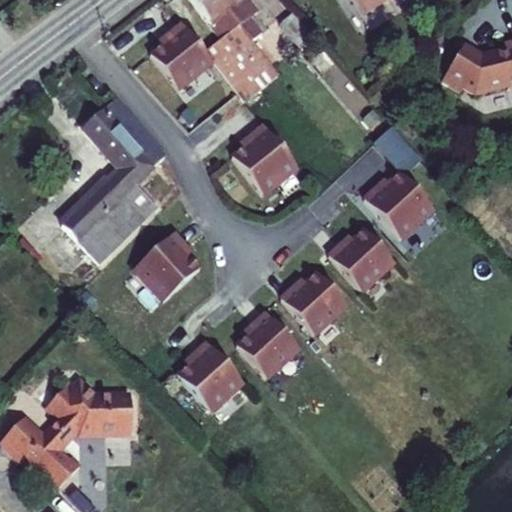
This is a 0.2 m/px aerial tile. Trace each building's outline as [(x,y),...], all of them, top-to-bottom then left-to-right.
[(251,44),(216,0),(187,0),(220,42),(202,58),(211,69),(242,106),(278,78),(251,44)] [(244,0),(216,0),(251,44),(262,36),(239,6),(245,1),(244,0)] [(350,0),(352,3),(354,2),(364,17),(391,0),(398,10),(413,0),(350,0)] [(310,37),(291,16),(277,26),(296,49),(300,46),(310,37)] [(211,69),(202,58),(179,33),(166,44),(169,47),(149,65),(177,98),(211,69)] [(305,51),(315,43),(310,37),(300,46),(305,51)] [(451,85),(448,90),(458,96),(461,91),(472,99),(511,88),(511,51),(479,60),(462,49),(442,80),(451,85)] [(439,84),(448,90),(451,85),(442,80),(439,84)] [(113,125),(124,115),(115,105),(104,115),(113,125)] [(61,230),(97,267),(155,213),(132,188),(163,159),(124,115),(113,125),(104,115),(84,134),(120,174),(61,230)] [(297,170),(287,159),(265,133),(252,144),(255,148),(235,165),(263,199),(297,170)] [(376,193),(363,205),(399,244),(431,214),(399,178),(379,196),(376,193)] [(340,249),(327,261),(359,296),(392,266),(363,235),(343,253),(340,249)] [(162,306),(198,273),(180,253),(184,250),(172,237),(133,273),(162,306)] [(292,292),(279,304),(311,339),(344,309),(315,277),(295,295),(292,292)] [(300,357),(264,317),(252,329),(255,332),(235,350),(268,386),(300,357)] [(241,387),(205,347),(192,359),(195,362),(175,380),(208,416),(241,387)] [(319,406),(343,435),(365,417),(341,388),(319,406)] [(47,443),(26,424),(1,449),(35,481),(40,476),(64,497),(82,477),(73,469),(69,472),(61,463),(84,438),(111,439),(110,447),(134,448),(136,407),(98,405),(83,391),(72,403),(65,396),(50,414),(63,428),(47,443)]
